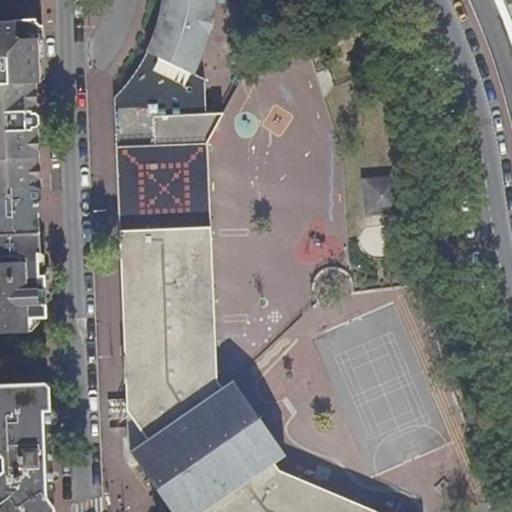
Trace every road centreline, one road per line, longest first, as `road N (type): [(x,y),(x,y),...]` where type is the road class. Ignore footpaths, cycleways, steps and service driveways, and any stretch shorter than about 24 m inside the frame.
road 1 (residential): [(88,511),(78,108),(66,0)]
road 2 (tertiary): [(511,314),(473,110),(428,0)]
